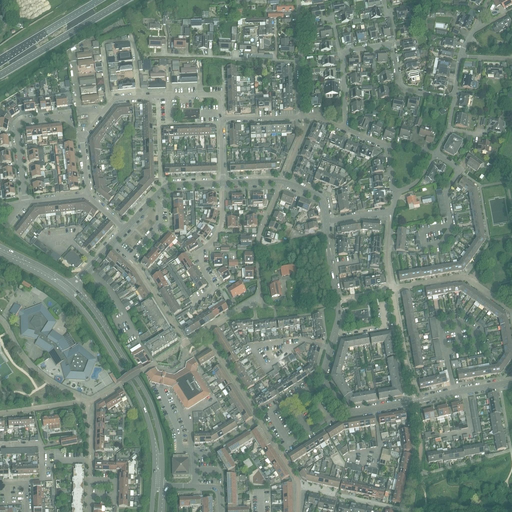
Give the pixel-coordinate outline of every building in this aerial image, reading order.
[(498,0),(504,9),(511,4),(511,1),(511,0),(498,0)] [(333,3),(334,12),(344,10),(344,13),(352,11),(355,11),(354,8),(350,9),(346,5),(343,6),(343,3),(333,5),(333,3)] [(324,4),(319,5),(318,5),(319,8),(311,10),(312,20),(321,19),(320,11),(325,10),(324,4)] [(396,12),(397,16),(398,21),(398,19),(408,18),(407,13),(410,13),(408,5),(399,7),(400,11),(396,12)] [(379,12),(379,9),(365,11),(365,14),(370,13),(371,20),(380,18),(380,15),(382,15),(381,11),(379,12)] [(353,15),(352,11),(344,13),(340,14),(340,17),(338,17),(339,20),(339,21),(341,20),(341,23),(350,21),(349,16),(353,15)] [(466,16),(464,18),(461,17),(457,26),(461,27),(461,28),(467,30),(473,19),(467,16),(466,16)] [(498,31),(499,32),(503,30),(502,28),(508,25),(507,24),(511,22),(508,17),(495,25),(495,26),(492,27),(495,33),(498,31)] [(393,32),(392,29),(390,18),(387,19),(388,27),(383,28),(384,37),(387,36),(387,38),(390,37),(390,32),(393,32)] [(373,40),(377,39),(377,38),(380,37),(379,33),(377,21),(374,21),(375,29),(369,30),(371,39),(373,39),(373,40)] [(399,27),(400,35),(412,33),(411,26),(413,26),(412,22),(406,23),(406,26),(399,27)] [(330,28),(323,29),(323,26),(316,27),(317,34),(320,34),(321,38),(332,36),(330,29),(330,28)] [(452,33),(453,33),(458,36),(460,30),(455,28),(452,33)] [(356,33),(357,36),(358,41),(358,42),(360,42),(364,42),(364,41),(367,40),(365,30),(361,30),(361,32),(356,33)] [(350,38),(353,38),(352,33),(343,35),(344,39),(342,39),(342,40),(342,43),(345,43),(345,44),(347,43),(347,44),(351,44),(350,38)] [(196,38),(196,43),(197,43),(197,48),(199,48),(199,49),(207,49),(208,38),(199,37),(199,38),(196,38)] [(165,38),(161,38),(161,39),(149,39),(149,47),(161,48),(161,45),(165,45),(165,38)] [(181,48),(185,48),(185,40),(174,39),(174,48),(178,48),(181,48)] [(448,47),(447,50),(452,51),(453,49),(455,49),(456,45),(457,42),(444,39),(442,46),(448,47)] [(281,40),(281,52),(294,52),(294,47),(288,46),(288,41),(281,40)] [(219,41),(219,50),(230,50),(231,41),(219,41)] [(332,44),(333,44),(326,44),(325,41),(315,42),(315,44),(320,44),(321,51),(331,51),(331,50),(331,47),(333,47),(333,46),(332,46),(332,44)] [(414,41),(406,43),(401,43),(401,44),(401,47),(402,47),(402,51),(405,50),(405,53),(410,52),(410,49),(415,48),(414,41)] [(105,46),(107,55),(114,54),(113,52),(111,52),(111,51),(112,51),(111,45),(105,46)] [(445,57),(444,60),(449,61),(450,58),(452,59),(453,55),(454,52),(452,51),(447,50),(441,49),(439,56),(445,57)] [(416,51),(410,52),(405,53),(402,53),(403,54),(403,56),(404,61),(406,60),(407,63),(412,62),(412,59),(417,58),(416,51)] [(386,52),(378,52),(378,62),(387,62),(386,52)] [(92,53),(76,55),(77,61),(92,59),(92,53)] [(131,54),(117,55),(118,63),(132,61),(131,54)] [(363,55),(363,60),(364,65),(372,65),(372,54),(363,55)] [(334,62),(334,59),(332,59),(332,56),(326,56),(325,56),(318,57),(318,60),(322,60),(322,66),(336,66),(336,62),(334,62)] [(357,67),(357,73),(361,73),(361,64),(358,64),(358,57),(349,57),(349,67),(357,67)] [(439,59),(437,68),(447,71),(448,68),(450,69),(451,64),(452,62),(452,61),(449,61),(444,60),(439,59)] [(412,62),(407,63),(404,63),(404,64),(404,63),(405,66),(406,70),(408,70),(409,72),(414,72),(413,69),(419,68),(417,61),(412,62)] [(132,64),(118,66),(119,72),(133,70),(132,64)] [(279,75),(282,75),(291,74),(291,69),(285,69),(285,67),(284,67),(284,64),(277,64),(278,64),(278,67),(277,67),(276,68),(276,69),(276,71),(276,72),(276,73),(277,72),(277,74),(276,75),(279,75)] [(184,70),(180,70),(180,74),(197,74),(197,69),(191,69),(191,66),(184,66),(184,70)] [(503,68),(499,67),(495,67),(495,68),(493,67),(488,67),(488,75),(495,75),(494,78),(499,79),(499,75),(503,76),(503,68)] [(435,78),(445,80),(446,78),(448,78),(449,74),(450,72),(450,71),(447,71),(437,68),(435,76),(436,76),(435,78)] [(334,69),(329,69),(320,70),(320,73),(324,73),(325,79),(334,79),(334,78),(334,75),(336,75),(336,72),(334,72),(334,69)] [(152,74),(150,74),(150,79),(166,78),(166,70),(152,70),(152,74)] [(419,71),(414,72),(409,72),(406,73),(407,76),(408,80),(410,80),(410,82),(416,84),(415,79),(421,78),(419,71)] [(366,73),(365,73),(360,73),(360,76),(350,76),(350,85),(361,85),(360,77),(367,76),(366,73)] [(390,73),(385,74),(380,75),(382,83),(392,81),(390,73)] [(197,75),(180,76),(180,85),(197,84),(197,75)] [(464,76),(462,88),(464,88),(471,89),(476,90),(477,83),(472,82),(473,78),(464,76)] [(95,78),(79,80),(80,88),(96,86),(95,78)] [(435,78),(434,84),(433,86),(439,87),(438,90),(444,91),(444,90),(443,90),(444,88),(446,88),(447,84),(448,81),(445,80),(435,78)] [(134,81),(118,83),(118,91),(135,89),(134,81)] [(155,84),(150,84),(150,90),(166,90),(166,84),(161,84),(161,82),(155,82),(155,84)] [(332,82),(324,82),(324,85),(326,85),(327,93),(338,93),(337,84),(332,85),(332,82)] [(96,87),(80,89),(81,96),(97,95),(96,87)] [(372,91),(371,88),(371,87),(359,87),(359,90),(350,90),(351,99),(361,99),(361,92),(372,91)] [(388,88),(383,89),(378,90),(380,99),(390,97),(388,88)] [(321,95),(319,90),(315,90),(315,95),(310,95),(311,102),(308,102),(308,106),(311,105),(311,106),(311,105),(314,105),(314,107),(318,107),(318,100),(321,100),(321,95)] [(459,108),(467,109),(469,97),(473,97),(474,93),(467,92),(466,96),(461,95),(460,100),(461,100),(460,103),(460,102),(459,108)] [(60,94),(61,98),(62,107),(67,106),(66,100),(72,100),(71,93),(60,94)] [(263,97),(263,96),(263,95),(255,95),(255,104),(258,104),(258,108),(264,108),(263,97)] [(263,96),(263,97),(264,108),(269,108),(269,103),(271,103),(271,97),(268,97),(268,95),(263,96)] [(50,99),(45,100),(46,109),(51,108),(50,102),(53,102),(53,96),(50,96),(50,99)] [(55,96),(53,96),(53,102),(56,102),(57,107),(62,107),(61,98),(56,99),(55,96)] [(44,97),(36,98),(37,104),(40,103),(41,109),(46,109),(44,97)] [(36,98),(28,99),(30,111),(35,110),(34,104),(37,104),(36,98)] [(395,98),(394,103),(393,108),(401,110),(402,105),(403,100),(395,98)] [(409,98),(407,108),(415,109),(413,116),(416,117),(419,108),(416,107),(418,99),(409,98)] [(20,100),(21,106),(24,105),(25,111),(30,111),(28,99),(20,100)] [(361,104),(351,104),(351,113),(362,113),(361,104)] [(14,105),(10,108),(15,115),(20,112),(14,105)] [(119,107),(116,108),(121,117),(128,116),(128,115),(127,115),(127,107),(121,107),(121,108),(119,109),(119,107)] [(15,115),(10,108),(6,111),(11,118),(15,115)] [(112,112),(109,116),(116,121),(115,122),(116,122),(121,117),(116,108),(113,111),(114,111),(113,113),(112,112)] [(202,108),(187,109),(187,117),(202,116),(202,108)] [(455,126),(464,128),(464,127),(466,127),(468,117),(466,117),(466,116),(458,114),(455,126)] [(368,122),(371,123),(373,120),(373,115),(365,116),(364,118),(368,120),(368,122)] [(109,116),(106,120),(113,125),(115,122),(116,121),(109,116)] [(359,119),(356,127),(365,131),(369,123),(359,119)] [(497,121),(489,119),(488,126),(494,126),(493,131),(497,132),(497,133),(501,133),(502,127),(504,128),(505,123),(497,122),(497,121)] [(106,120),(103,124),(109,129),(113,125),(106,120)] [(401,121),(400,124),(399,129),(398,133),(400,133),(400,137),(408,139),(411,129),(403,127),(404,122),(401,121)] [(310,128),(310,129),(320,133),(322,128),(323,125),(317,123),(316,125),(314,124),(312,128),(311,127),(310,128)] [(374,123),(372,128),(370,133),(378,136),(381,131),(383,132),(385,127),(382,126),(374,123)] [(103,124),(99,128),(106,134),(109,129),(103,124)] [(291,124),(286,124),(286,134),(291,134),(291,135),(294,135),(294,129),(292,129),(291,124)] [(99,128),(96,132),(103,138),(103,137),(106,134),(99,128)] [(387,128),(385,133),(383,138),(391,141),(395,132),(387,128)] [(426,141),(431,143),(433,137),(430,136),(431,131),(421,128),(419,135),(427,138),(426,141)] [(311,131),(310,134),(321,139),(323,134),(320,133),(310,129),(309,129),(310,130),(311,131)] [(330,145),(334,147),(338,138),(335,137),(335,136),(335,135),(334,134),(335,132),(332,131),(329,139),(328,142),(327,144),(326,145),(329,147),(330,145)] [(92,138),(89,141),(100,144),(104,138),(103,137),(103,138),(96,132),(93,137),(94,137),(93,139),(92,138)] [(0,142),(8,142),(8,136),(2,137),(1,134),(0,134),(0,142)] [(321,139),(310,134),(308,137),(307,137),(306,137),(306,138),(316,143),(319,144),(321,139)] [(450,138),(447,143),(458,149),(461,144),(460,143),(461,142),(461,141),(452,136),(451,138),(450,138)] [(334,147),(342,150),(346,139),(342,138),(341,138),(341,139),(338,138),(334,147)] [(342,150),(349,153),(353,144),(350,143),(350,142),(350,141),(346,139),(342,150)] [(90,146),(91,152),(99,151),(100,151),(100,144),(89,141),(90,144),(91,144),(91,146),(90,146)] [(0,150),(3,150),(3,148),(9,147),(8,142),(0,142),(0,147),(0,148),(0,147),(0,150)] [(303,145),(302,146),(313,150),(315,145),(306,142),(305,145),(304,145),(303,145)] [(481,152),(488,153),(489,143),(483,142),(482,145),(481,144),(478,144),(477,150),(481,151),(481,152)] [(458,149),(447,143),(444,149),(445,149),(444,152),(453,157),(454,154),(455,155),(458,149)] [(356,146),(353,144),(349,153),(357,156),(361,145),(357,144),(356,144),(356,146)] [(365,145),(364,145),(362,144),(361,145),(357,156),(356,157),(364,161),(365,157),(369,149),(365,147),(366,146),(365,145)] [(304,148),(302,152),(311,155),(313,150),(302,146),(302,147),(303,148),(304,148)] [(43,151),(42,147),(37,148),(34,148),(34,149),(35,151),(29,152),(29,157),(38,156),(38,151),(43,151)] [(382,152),(373,148),(372,149),(372,150),(369,149),(365,157),(370,159),(371,156),(374,157),(374,156),(376,157),(382,152)] [(0,158),(10,158),(10,153),(4,153),(3,150),(0,150),(0,158)] [(311,155),(302,152),(301,155),(300,154),(299,155),(299,156),(309,160),(311,155)] [(372,163),(373,168),(382,167),(382,164),(383,164),(384,163),(383,154),(381,155),(377,158),(377,159),(375,160),(375,162),(372,163)] [(472,169),(476,172),(482,164),(473,157),(473,156),(469,154),(466,158),(470,161),(467,165),(470,168),(471,167),(473,169),(472,169)] [(43,156),(38,156),(29,157),(30,163),(36,162),(36,165),(44,164),(43,156)] [(0,167),(5,167),(5,164),(11,163),(10,158),(0,158),(0,167)] [(275,161),(271,162),(271,170),(276,170),(276,169),(279,169),(282,161),(276,159),(275,161)] [(298,161),(297,164),(306,168),(308,163),(297,159),(297,160),(297,161),(298,161)] [(426,177),(425,180),(428,182),(429,182),(430,180),(431,181),(438,170),(442,173),(446,167),(442,165),(440,167),(433,163),(431,166),(432,167),(426,177)] [(45,167),(44,164),(36,165),(37,167),(31,168),(31,173),(40,172),(40,169),(43,169),(43,167),(45,167)] [(294,167),(293,168),(304,172),(306,168),(297,164),(296,167),(295,167),(294,167)] [(0,172),(3,172),(3,175),(12,174),(12,169),(6,169),(5,167),(0,167),(0,172)] [(371,169),(372,176),(383,175),(383,172),(385,172),(385,171),(384,170),(383,170),(382,167),(373,168),(370,168),(370,169),(371,169)] [(304,172),(293,168),(293,169),(293,170),(295,171),(293,174),(302,177),(304,172)] [(316,180),(319,181),(323,173),(318,171),(313,181),(314,182),(315,181),(316,180)] [(38,178),(38,181),(46,180),(44,180),(44,177),(45,176),(44,173),(43,172),(40,173),(40,172),(31,173),(32,179),(38,178)] [(144,179),(143,180),(150,186),(151,184),(152,185),(154,183),(154,179),(153,179),(153,177),(154,177),(154,172),(145,172),(144,172),(144,179)] [(322,185),(323,185),(327,175),(323,173),(319,181),(322,183),(322,184),(322,185)] [(0,183),(7,183),(7,180),(13,179),(12,174),(3,175),(0,175),(1,180),(0,180),(0,183)] [(333,174),(332,177),(329,185),(332,187),(331,188),(332,189),(333,189),(338,176),(333,174)] [(325,184),(329,185),(332,177),(327,175),(323,185),(324,186),(325,185),(325,184)] [(372,176),(373,184),(382,183),(382,181),(383,181),(384,180),(383,175),(372,176)] [(338,176),(333,189),(334,189),(335,188),(338,189),(339,187),(340,187),(346,182),(346,180),(343,178),(342,178),(341,177),(340,177),(339,176),(338,176)] [(458,185),(463,188),(468,182),(463,178),(463,179),(460,177),(454,185),(457,188),(458,185)] [(48,180),(46,180),(38,181),(39,184),(33,184),(33,189),(42,188),(45,188),(45,185),(49,185),(48,180)] [(139,184),(140,185),(147,191),(150,187),(149,186),(150,186),(143,180),(139,184)] [(96,189),(96,193),(105,188),(105,181),(103,181),(95,182),(96,187),(97,187),(97,189),(96,189)] [(463,188),(468,192),(476,188),(468,182),(463,188)] [(1,191),(14,190),(14,185),(8,185),(7,183),(0,183),(1,191)] [(371,190),(372,193),(385,191),(385,188),(384,188),(382,188),(382,183),(373,184),(373,189),(371,190)] [(140,185),(137,189),(143,194),(147,191),(140,185)] [(100,196),(105,200),(110,193),(111,192),(105,188),(96,193),(99,195),(100,194),(101,195),(100,196)] [(468,192),(470,200),(478,198),(476,188),(468,192)] [(137,189),(133,192),(139,198),(143,194),(137,189)] [(335,197),(335,198),(346,196),(346,193),(348,193),(347,189),(340,190),(340,192),(337,192),(337,196),(336,196),(335,197)] [(14,190),(1,191),(2,200),(9,199),(9,196),(15,195),(14,190)] [(374,195),(375,200),(384,199),(383,196),(385,196),(385,195),(385,191),(372,193),(372,196),(374,195)] [(133,192),(130,196),(136,202),(139,198),(133,192)] [(110,193),(105,200),(109,203),(114,196),(110,193)] [(173,196),(173,202),(182,201),(182,193),(175,193),(175,196),(173,196)] [(278,200),(286,204),(289,195),(284,193),(283,196),(280,195),(278,200)] [(258,205),(258,194),(252,194),(253,200),(249,201),(249,206),(253,206),(253,205),(258,205)] [(263,194),(258,194),(258,205),(263,204),(263,206),(267,205),(267,200),(263,200),(263,194)] [(237,205),(237,195),(231,195),(232,201),(228,201),(228,207),(232,207),(232,206),(237,205)] [(242,195),(237,195),(237,205),(242,205),(242,206),(247,206),(247,201),(242,201),(242,195)] [(292,211),(294,208),(296,202),(293,201),(295,198),(289,195),(285,205),(291,207),(290,210),(292,211)] [(130,196),(126,200),(133,206),(136,202),(130,196)] [(413,204),(413,206),(420,205),(419,201),(416,201),(415,197),(407,199),(408,205),(413,204)] [(384,199),(375,200),(376,206),(372,206),(372,209),(381,207),(381,205),(387,204),(386,203),(385,202),(384,202),(384,199)] [(126,200),(123,204),(129,209),(133,206),(126,200)] [(199,208),(203,208),(209,208),(209,205),(216,205),(216,200),(203,200),(203,205),(199,205),(199,208)] [(302,211),(302,210),(306,202),(300,200),(298,203),(296,202),(294,208),(297,209),(297,208),(300,209),(298,212),(301,213),(302,211)] [(80,202),(75,203),(76,211),(75,211),(75,212),(83,212),(86,201),(82,202),(82,203),(80,203),(80,202)] [(88,204),(86,201),(83,212),(88,216),(89,215),(94,208),(90,205),(89,206),(88,205),(88,204)] [(308,212),(309,212),(315,208),(310,206),(311,204),(306,202),(302,210),(308,212)] [(123,204),(119,207),(126,213),(129,209),(123,204)] [(37,207),(33,207),(39,217),(46,216),(46,215),(45,215),(44,206),(39,207),(39,208),(37,208),(37,207)] [(30,212),(27,216),(33,221),(34,222),(39,217),(33,207),(31,210),(32,211),(31,212),(30,212)] [(126,213),(119,207),(116,211),(122,217),(126,213)] [(98,212),(94,208),(89,215),(93,218),(98,212)] [(208,211),(207,216),(217,218),(218,213),(211,211),(211,208),(209,208),(203,208),(203,211),(208,211)] [(315,208),(309,212),(309,213),(309,214),(310,220),(318,218),(317,212),(316,212),(315,208)] [(278,215),(275,213),(273,219),(281,222),(283,217),(285,218),(286,215),(279,213),(278,215)] [(228,218),(228,223),(238,223),(238,218),(239,218),(239,214),(233,214),(234,218),(228,218)] [(27,216),(23,220),(30,225),(33,221),(27,216)] [(204,220),(203,223),(208,225),(210,222),(215,223),(217,218),(207,216),(205,221),(204,220)] [(23,220),(20,224),(27,229),(30,225),(23,220)] [(107,220),(103,224),(110,230),(113,226),(107,220)] [(363,224),(359,224),(360,231),(362,230),(362,231),(367,231),(368,222),(363,222),(363,224)] [(378,223),(373,222),(372,231),(381,232),(381,226),(378,225),(378,223)] [(203,226),(200,230),(208,236),(211,232),(207,229),(208,225),(203,223),(202,225),(203,226)] [(238,223),(228,223),(228,229),(234,228),(234,232),(239,232),(239,228),(238,228),(238,223)] [(268,228),(273,230),(277,232),(279,226),(271,223),(268,228)] [(306,232),(304,232),(305,235),(315,233),(314,230),(318,230),(317,223),(305,225),(306,232)] [(355,223),(350,224),(352,232),(357,232),(357,231),(360,231),(359,224),(355,225),(355,223)] [(20,224),(17,228),(24,233),(27,229),(20,224)] [(103,224),(100,228),(106,234),(110,230),(103,224)] [(346,233),(345,225),(340,225),(340,228),(337,228),(338,235),(346,233)] [(180,235),(182,235),(187,235),(187,232),(186,232),(186,227),(174,227),(175,232),(180,232),(180,235)] [(24,233),(17,228),(14,232),(21,237),(24,233)] [(100,228),(97,232),(103,238),(106,234),(100,228)] [(196,233),(194,235),(198,239),(200,237),(205,240),(208,236),(200,230),(197,234),(196,233)] [(475,231),(476,239),(485,241),(483,230),(475,231)] [(97,232),(93,235),(99,241),(103,238),(97,232)] [(165,238),(172,244),(174,246),(178,242),(181,245),(183,243),(180,240),(178,238),(176,241),(169,234),(165,238)] [(275,236),(267,234),(265,240),(274,242),(274,240),(277,240),(278,240),(279,236),(276,234),(275,236)] [(93,235),(90,239),(96,245),(99,241),(93,235)] [(192,238),(188,241),(194,249),(198,247),(195,242),(198,239),(194,235),(192,237),(192,238)] [(245,236),(241,236),(241,243),(242,243),(242,246),(237,246),(237,250),(246,250),(246,247),(252,247),(251,238),(245,238),(245,236)] [(165,238),(162,241),(168,247),(172,244),(165,238)] [(90,239),(86,243),(92,249),(96,245),(90,239)] [(476,239),(473,244),(479,249),(485,241),(476,239)] [(158,245),(165,251),(168,247),(162,241),(158,245)] [(194,249),(188,241),(184,243),(189,252),(194,249)] [(92,249),(86,243),(82,247),(89,253),(92,249)] [(473,244),(469,248),(476,253),(479,249),(473,244)] [(158,245),(155,248),(161,255),(165,251),(158,245)] [(155,249),(151,252),(160,261),(164,257),(161,255),(155,248),(155,249)] [(469,248),(466,253),(473,258),(476,253),(469,248)] [(81,260),(80,259),(72,251),(63,259),(73,268),(74,267),(76,269),(77,269),(82,264),(82,263),(80,261),(81,260)] [(105,260),(109,264),(117,255),(113,251),(105,260)] [(245,264),(253,264),(252,254),(253,254),(252,254),(251,251),(243,251),(243,254),(244,254),(245,254),(245,264)] [(151,252),(148,256),(155,262),(157,264),(160,261),(151,252)] [(466,253),(463,258),(470,262),(473,258),(466,253)] [(178,259),(180,264),(188,259),(185,254),(178,259)] [(113,268),(121,259),(117,255),(109,264),(108,265),(113,268)] [(144,260),(151,266),(155,262),(148,256),(145,260),(144,260)] [(214,266),(222,266),(222,256),(214,256),(214,266)] [(463,258),(459,263),(463,271),(470,262),(463,258)] [(117,271),(120,269),(125,263),(121,259),(113,268),(117,271)] [(180,264),(183,268),(191,264),(188,259),(180,264)] [(151,266),(144,260),(141,264),(148,270),(151,266)] [(120,269),(124,273),(130,267),(125,263),(120,269)] [(459,263),(452,265),(453,273),(463,271),(459,263)] [(183,268),(186,273),(194,268),(191,264),(183,268)] [(294,265),(280,267),(282,277),(292,275),(296,274),(294,265)] [(124,273),(128,277),(135,272),(130,267),(124,273)] [(188,272),(190,277),(198,272),(198,271),(197,269),(196,269),(195,267),(194,268),(186,273),(188,272)] [(102,272),(98,275),(101,278),(104,274),(108,270),(106,268),(102,272)] [(223,281),(230,277),(225,268),(218,272),(218,273),(223,281)] [(245,279),(253,279),(253,278),(253,269),(253,268),(245,269),(245,279)] [(14,278),(4,270),(1,275),(11,282),(14,278)] [(126,279),(128,283),(131,281),(138,277),(135,272),(128,277),(126,279)] [(190,277),(193,281),(201,276),(198,272),(190,277)] [(152,277),(155,282),(163,277),(160,273),(152,277)] [(374,274),(374,277),(376,286),(378,285),(378,286),(379,286),(380,286),(381,286),(381,285),(381,284),(384,283),(383,276),(377,277),(376,274),(374,274)] [(193,281),(196,286),(204,281),(201,276),(193,281)] [(132,287),(134,286),(141,282),(138,277),(131,281),(128,283),(129,285),(130,284),(132,287)] [(155,282),(158,287),(165,282),(163,277),(155,282)] [(349,289),(348,280),(343,281),(343,283),(340,283),(341,289),(344,289),(344,290),(349,289)] [(204,281),(196,286),(199,290),(206,286),(204,281)] [(228,290),(233,298),(237,295),(238,296),(246,291),(240,281),(231,286),(232,287),(228,290)] [(270,286),(272,297),(279,296),(278,289),(281,288),(279,281),(271,283),(271,285),(270,286)] [(134,286),(137,291),(144,287),(141,282),(134,286)] [(158,287),(161,291),(168,287),(165,282),(158,287)] [(454,293),(461,292),(463,283),(452,285),(454,293)] [(461,292),(466,296),(471,289),(463,283),(461,292)] [(159,292),(162,297),(170,292),(172,291),(169,286),(168,287),(161,291),(159,292)] [(137,291),(140,296),(147,291),(144,287),(137,291)] [(466,296),(471,299),(476,292),(471,289),(466,296)] [(147,291),(140,296),(143,301),(150,296),(147,291)] [(162,297),(165,301),(172,297),(170,292),(162,297)] [(471,299),(475,302),(480,296),(476,292),(471,299)] [(475,302),(480,305),(484,299),(480,296),(475,302)] [(165,301),(168,306),(175,301),(172,297),(165,301)] [(480,305),(484,308),(489,302),(484,299),(480,305)] [(141,306),(157,332),(162,329),(165,333),(169,330),(169,329),(170,328),(168,325),(167,326),(151,300),(141,306)] [(168,306),(171,311),(178,306),(175,301),(168,306)] [(223,302),(218,305),(223,312),(228,310),(223,302)] [(484,308),(489,311),(493,305),(489,302),(484,308)] [(48,351),(49,352),(63,338),(53,331),(51,333),(50,332),(54,325),(52,323),(54,320),(44,308),(41,309),(38,306),(24,312),(21,309),(22,308),(21,308),(15,304),(9,313),(15,317),(18,314),(21,316),(21,332),(25,333),(25,337),(36,339),(36,338),(38,339),(37,342),(35,344),(35,345),(46,352),(48,351)] [(218,305),(214,308),(219,315),(223,312),(218,305)] [(489,311),(493,315),(498,308),(493,305),(489,311)] [(178,306),(171,311),(174,315),(181,311),(178,306)] [(214,308),(209,311),(214,318),(219,315),(214,308)] [(493,315),(499,319),(506,314),(498,308),(493,315)] [(210,312),(205,314),(210,322),(215,319),(214,318),(209,311),(210,312)] [(205,314),(201,317),(205,325),(210,322),(205,314)] [(499,319),(500,326),(508,325),(506,314),(499,319)] [(201,317),(196,320),(201,328),(205,325),(201,317)] [(190,320),(185,323),(192,333),(196,331),(192,323),(190,320)] [(196,320),(192,323),(196,331),(201,328),(196,320)] [(275,321),(270,322),(271,330),(278,329),(277,324),(276,324),(275,321)] [(192,333),(185,323),(181,326),(187,336),(192,333)] [(234,333),(238,331),(235,324),(230,327),(234,333)] [(211,333),(214,338),(221,334),(218,329),(211,333)] [(171,330),(145,346),(152,356),(177,340),(171,330)] [(140,337),(142,342),(150,337),(148,332),(140,337)] [(382,343),(384,343),(384,340),(393,338),(391,332),(381,334),(382,343)] [(214,338),(217,343),(224,338),(221,334),(214,338)] [(70,348),(63,338),(49,352),(50,352),(49,354),(56,366),(56,367),(57,366),(57,365),(59,364),(61,363),(62,365),(61,365),(64,376),(68,376),(69,380),(84,380),(85,380),(84,378),(85,377),(86,377),(89,377),(95,363),(92,360),(93,357),(81,347),(78,349),(76,347),(69,351),(68,350),(70,348)] [(217,343),(220,347),(227,343),(224,338),(217,343)] [(341,341),(339,348),(347,351),(348,349),(346,340),(341,341)] [(220,347),(223,352),(230,347),(227,343),(220,347)] [(313,345),(311,352),(319,355),(320,350),(319,349),(320,348),(313,345)] [(223,352),(226,356),(233,352),(230,347),(223,352)] [(148,358),(141,348),(131,354),(138,365),(141,363),(142,366),(147,362),(146,360),(148,358)] [(210,350),(205,353),(210,360),(214,357),(210,350)] [(226,356),(229,361),(236,357),(233,352),(226,356)] [(205,353),(201,356),(205,363),(210,360),(205,353)] [(511,355),(505,354),(501,360),(507,365),(511,358),(511,355)] [(205,363),(201,356),(196,359),(200,366),(205,363)] [(236,357),(229,361),(232,366),(239,361),(236,357)] [(501,360),(497,366),(501,373),(507,365),(501,360)] [(172,387),(184,407),(185,409),(188,409),(209,396),(210,393),(196,372),(198,366),(195,362),(193,361),(188,364),(186,370),(183,372),(182,375),(180,376),(177,375),(174,377),(168,376),(166,378),(164,383),(167,386),(172,387)] [(232,367),(235,372),(243,367),(240,363),(232,367)] [(309,363),(308,367),(315,372),(317,365),(309,363)] [(213,370),(216,375),(223,370),(220,366),(218,367),(213,370)] [(497,366),(489,367),(491,375),(501,373),(497,366)] [(235,372),(238,376),(245,372),(243,367),(235,372)] [(305,369),(303,371),(306,376),(309,375),(315,372),(308,367),(305,369)] [(330,377),(332,380),(340,375),(341,372),(333,369),(330,377)] [(148,373),(147,376),(149,379),(151,379),(153,383),(157,384),(161,382),(162,377),(160,374),(157,374),(155,371),(152,370),(148,373)] [(216,375),(218,380),(226,375),(223,370),(216,375)] [(302,370),(297,373),(302,380),(307,377),(306,376),(302,370)] [(445,375),(439,376),(441,384),(447,383),(446,382),(449,382),(447,371),(444,372),(445,375)] [(238,376),(241,381),(248,376),(245,372),(238,376)] [(297,373),(293,376),(297,383),(302,380),(297,373)] [(218,380),(221,384),(228,380),(226,375),(218,380)] [(332,380),(335,384),(343,380),(340,375),(332,380)] [(241,381),(244,385),(251,381),(248,376),(241,381)] [(293,376),(288,378),(293,386),(297,383),(293,376)] [(288,378),(284,381),(288,389),(293,386),(288,378)] [(282,383),(279,384),(284,391),(288,389),(284,381),(282,379),(280,380),(282,383)] [(228,380),(221,384),(224,389),(231,384),(228,380)] [(335,384),(338,389),(346,384),(343,380),(335,384)] [(251,381),(244,385),(247,390),(254,386),(251,381)] [(275,388),(278,394),(279,394),(284,391),(279,384),(274,387),(275,388)] [(338,389),(341,394),(348,389),(346,384),(338,389)] [(402,396),(401,391),(401,385),(392,387),(392,389),(388,389),(390,397),(393,396),(394,398),(402,396)] [(225,390),(228,395),(235,390),(232,386),(225,390)] [(274,386),(271,387),(272,389),(269,391),(267,388),(266,389),(267,392),(272,399),(276,396),(276,395),(278,394),(275,388),(274,387),(274,386)] [(341,394),(344,398),(351,393),(348,389),(341,394)] [(116,393),(117,395),(122,402),(121,400),(126,397),(121,390),(116,393)] [(228,395),(231,399),(238,395),(235,390),(228,395)] [(267,392),(263,395),(267,402),(272,399),(267,392)] [(351,393),(344,398),(348,405),(354,404),(353,395),(351,393)] [(117,395),(113,398),(117,405),(120,403),(120,405),(121,404),(123,403),(122,402),(117,395)] [(231,399),(234,404),(241,400),(238,395),(231,399)] [(263,395),(258,397),(263,405),(267,402),(263,395)] [(263,405),(258,397),(253,400),(258,408),(263,405)] [(113,398),(108,400),(113,408),(117,405),(113,398)] [(108,400),(104,403),(106,407),(108,410),(113,408),(108,400)] [(234,404),(237,408),(244,404),(241,400),(234,404)] [(104,403),(103,402),(96,406),(96,411),(97,411),(97,414),(105,414),(105,411),(102,411),(102,409),(106,407),(104,403)] [(460,403),(455,404),(458,414),(465,412),(463,405),(461,405),(460,403)] [(237,408),(239,413),(247,409),(244,404),(237,408)] [(451,407),(449,408),(451,415),(458,414),(455,404),(451,405),(451,407)] [(446,406),(441,407),(444,417),(451,415),(449,408),(447,408),(446,406)] [(437,411),(435,411),(437,418),(437,421),(444,419),(444,417),(441,407),(437,408),(437,411)] [(239,413),(242,418),(249,413),(247,409),(239,413)] [(432,409),(427,410),(430,420),(437,418),(435,411),(433,412),(432,409)] [(430,420),(427,410),(423,411),(423,414),(421,414),(422,422),(430,420)] [(405,412),(400,413),(401,421),(406,420),(407,423),(410,423),(409,417),(406,417),(405,412)] [(249,413),(242,418),(245,422),(252,418),(249,413)] [(49,426),(49,430),(60,429),(58,417),(43,418),(43,426),(49,426)] [(233,421),(228,424),(232,431),(237,428),(233,421)] [(340,423),(335,426),(339,434),(344,431),(341,423),(341,424),(340,423)] [(228,424),(223,426),(228,433),(232,431),(228,424)] [(223,426),(219,429),(223,436),(228,433),(223,426)] [(335,426),(330,429),(335,436),(339,434),(335,426)] [(251,433),(254,437),(262,432),(259,428),(251,433)] [(219,429),(214,432),(219,439),(223,436),(219,429)] [(335,436),(330,429),(326,432),(330,439),(335,436)] [(214,432),(210,435),(212,442),(213,442),(214,442),(219,439),(214,432)] [(254,437),(257,441),(264,437),(262,432),(254,437)] [(248,433),(244,436),(248,443),(253,440),(248,433)] [(325,433),(320,436),(325,443),(329,440),(325,433)] [(244,436),(239,438),(244,446),(248,443),(244,436)] [(320,436),(315,439),(320,446),(325,443),(320,436)] [(60,440),(62,447),(77,444),(76,437),(60,440)] [(257,441),(260,446),(267,441),(264,437),(257,441)] [(239,438),(235,441),(239,449),(244,446),(239,438)] [(315,439),(311,442),(315,449),(320,446),(315,439)] [(235,441),(230,444),(235,451),(239,449),(235,441)] [(260,446),(262,450),(270,445),(267,441),(260,446)] [(311,442),(306,444),(311,452),(315,449),(311,442)] [(235,451),(230,444),(226,447),(231,454),(235,451)] [(306,444),(302,447),(306,454),(311,452),(306,444)] [(262,450),(265,455),(273,450),(270,445),(262,450)] [(403,454),(406,454),(411,456),(412,452),(411,446),(403,447),(403,452),(403,454)] [(302,447),(297,450),(301,457),(306,454),(302,447)] [(217,454),(219,459),(227,454),(224,450),(217,454)] [(265,455),(268,459),(275,454),(273,450),(265,455)] [(297,450),(292,453),(297,460),(301,457),(297,450)] [(297,460),(292,453),(288,456),(292,463),(297,460)] [(399,459),(410,461),(411,456),(406,454),(403,454),(401,453),(399,459)] [(116,469),(121,470),(134,457),(133,455),(128,460),(120,460),(120,457),(119,457),(119,454),(116,454),(116,464),(116,469)] [(219,459),(222,463),(230,458),(227,454),(219,459)] [(268,459),(270,463),(278,459),(275,454),(268,459)] [(121,470),(121,474),(121,475),(131,475),(134,475),(134,465),(131,465),(131,463),(137,457),(136,455),(134,457),(121,470)] [(173,456),(173,478),(188,478),(188,455),(173,456)] [(222,463),(225,468),(233,463),(230,458),(222,463)] [(270,463),(273,468),(281,463),(278,459),(270,463)] [(228,472),(235,467),(233,463),(225,468),(228,472)] [(273,468),(276,472),(283,467),(281,463),(273,468)] [(82,511),(83,508),(82,508),(82,506),(83,506),(83,497),(82,497),(82,494),(83,494),(84,482),(83,482),(83,480),(84,480),(84,474),(83,474),(83,471),(84,471),(84,466),(74,466),(73,479),(72,483),(74,483),(73,494),(72,494),(72,497),(73,497),(73,506),(72,506),(72,509),(73,509),(72,511),(82,511)] [(276,472),(279,476),(286,472),(283,467),(276,472)] [(303,479),(304,480),(309,474),(306,469),(299,474),(302,479),(303,479)] [(395,474),(395,475),(406,477),(407,472),(397,470),(397,469),(396,469),(395,474)] [(286,472),(279,476),(281,481),(289,476),(286,472)] [(306,482),(312,483),(313,475),(309,474),(304,480),(306,481),(306,482)] [(369,496),(372,497),(374,486),(369,485),(366,496),(366,497),(368,498),(369,496)] [(379,490),(377,498),(382,499),(385,489),(381,488),(379,488),(379,490)] [(305,503),(313,505),(315,495),(309,494),(309,495),(307,494),(305,503)] [(334,511),(343,511),(345,505),(340,503),(340,504),(337,503),(334,511)] [(354,511),(356,505),(351,503),(350,506),(348,511),(354,511)]
